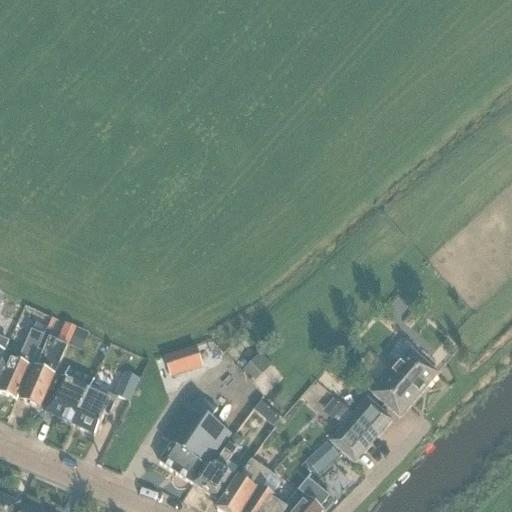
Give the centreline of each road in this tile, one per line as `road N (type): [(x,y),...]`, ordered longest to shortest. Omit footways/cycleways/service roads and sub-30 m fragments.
road 1 (tertiary): [(153,511),(0,450)]
road 2 (residential): [(426,425),(343,511)]
